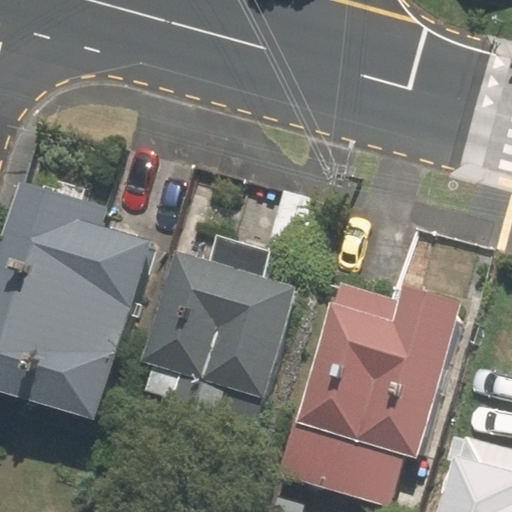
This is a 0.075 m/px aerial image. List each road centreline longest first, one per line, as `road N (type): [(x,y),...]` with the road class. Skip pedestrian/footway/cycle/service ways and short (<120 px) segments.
road 1 (secondary): [(99,0),(320,60)]
road 2 (secondary): [(320,60),(511,117)]
